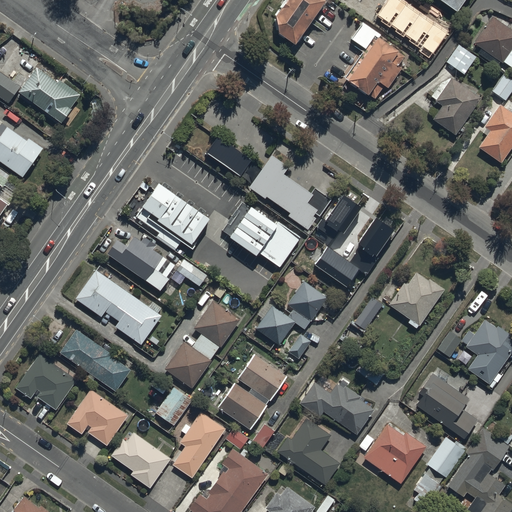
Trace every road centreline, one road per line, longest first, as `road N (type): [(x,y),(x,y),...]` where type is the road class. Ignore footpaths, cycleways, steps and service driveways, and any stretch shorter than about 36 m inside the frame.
road 1 (residential): [(204,40),(511,255)]
road 2 (secondary): [(161,101),(0,328)]
road 3 (residential): [(161,101),(23,0)]
road 4 (residential): [(0,425),(123,511)]
